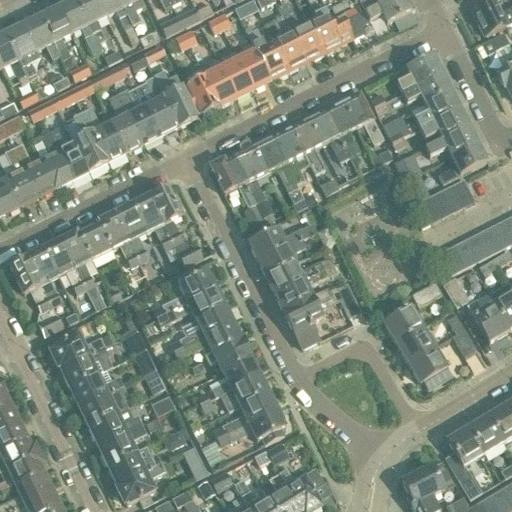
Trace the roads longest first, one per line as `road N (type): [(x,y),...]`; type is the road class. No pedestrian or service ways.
road 1 (residential): [(184,161),(442,25)]
road 2 (residential): [(299,379),(184,161)]
road 3 (residential): [(98,511),(0,315)]
road 4 (residential): [(0,253),(184,161)]
road 5 (residential): [(418,429),(369,341),(299,379)]
road 6 (residential): [(511,138),(505,142),(442,25)]
